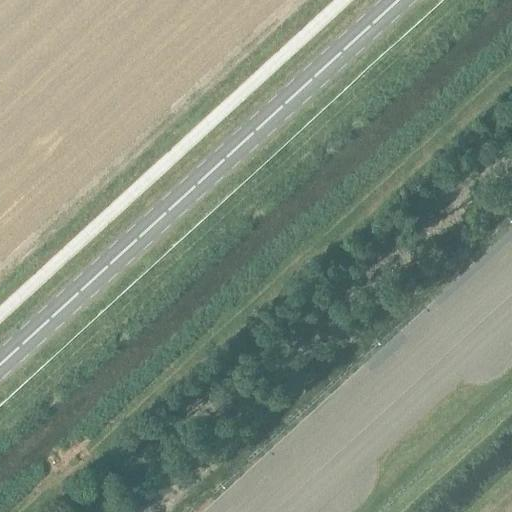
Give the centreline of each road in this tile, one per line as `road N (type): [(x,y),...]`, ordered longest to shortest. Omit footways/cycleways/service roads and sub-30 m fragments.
road 1 (secondary): [(0,366),(400,0)]
road 2 (unknown): [(0,184),(199,0)]
